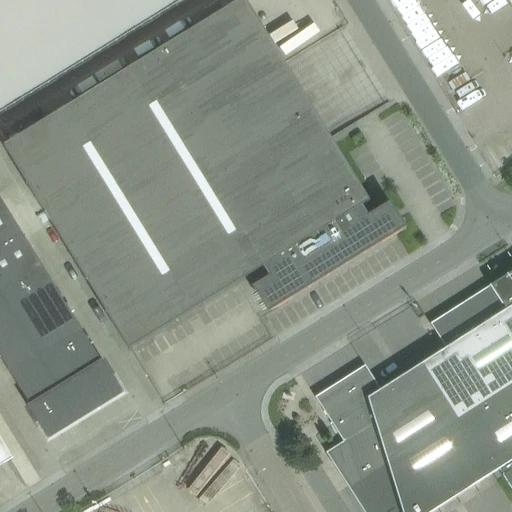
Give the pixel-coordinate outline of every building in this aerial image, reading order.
[(0,0),(0,116),(188,0),(0,0)] [(335,146),(279,56),(244,0),(243,0),(4,147),(129,351),(263,268),(269,278),(262,282),(278,308),(397,235),(381,209),(368,217),(362,207),(370,203),(335,146)] [(383,140),(408,126),(396,105),(358,126),(367,143),(352,151),(362,170),(380,160),(375,151),(386,145),(383,140)] [(101,361),(1,201),(0,198),(0,356),(30,405),(28,407),(49,441),(125,394),(104,360),(101,361)] [(511,269),(500,278),(501,280),(493,285),(431,325),(446,349),(423,364),(458,419),(511,384),(511,269)] [(423,364),(381,391),(366,366),(316,398),(344,442),(326,453),(349,489),(440,431),(458,419),(423,364)] [(511,384),(458,419),(440,431),(475,486),(499,471),(511,491),(511,384)] [(434,511),(475,486),(440,431),(349,489),(363,511),(434,511)]
